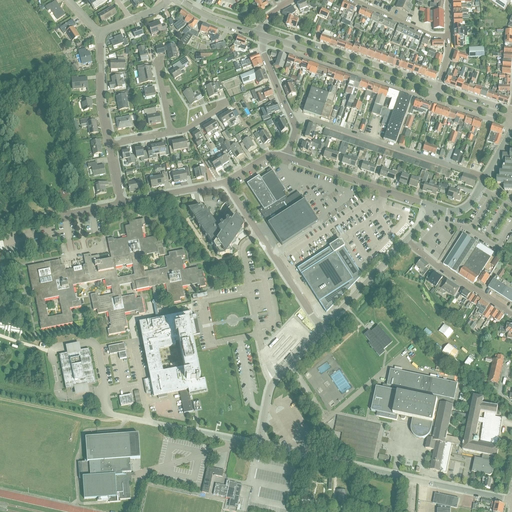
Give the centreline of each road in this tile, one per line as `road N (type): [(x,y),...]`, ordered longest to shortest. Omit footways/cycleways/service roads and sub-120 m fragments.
road 1 (residential): [(511,500),(258,444)]
road 2 (residential): [(485,176),(292,119)]
road 3 (residential): [(258,444),(110,414),(104,392)]
road 4 (residential): [(287,43),(289,53),(433,101)]
road 5 (residential): [(438,86),(297,38),(287,43)]
road 6 (residential): [(435,207),(286,157)]
road 7 (tertiary): [(287,43),(436,93)]
road 8 (residential): [(104,392),(60,396),(53,350),(89,341),(95,347)]
road 9 (residential): [(511,316),(406,239)]
road 10 (residential): [(322,330),(406,239)]
road 11 (track): [(116,415),(98,419),(0,398)]
